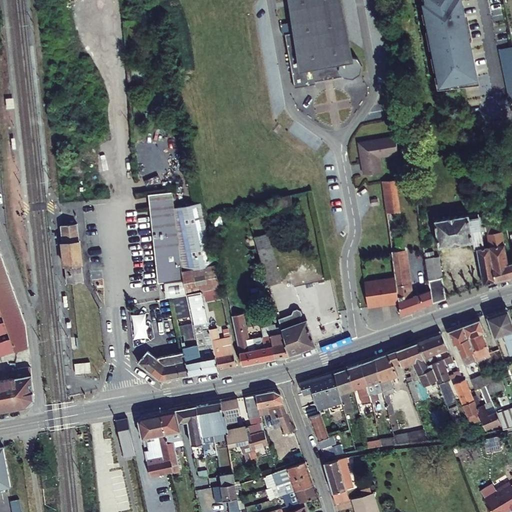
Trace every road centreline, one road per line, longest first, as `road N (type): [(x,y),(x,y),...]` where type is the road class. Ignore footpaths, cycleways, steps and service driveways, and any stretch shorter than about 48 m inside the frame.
road 1 (secondary): [(281,371),(511,293)]
road 2 (secondary): [(243,380),(41,421)]
road 3 (tertiary): [(0,233),(32,328),(41,421)]
road 4 (residential): [(331,511),(281,371)]
